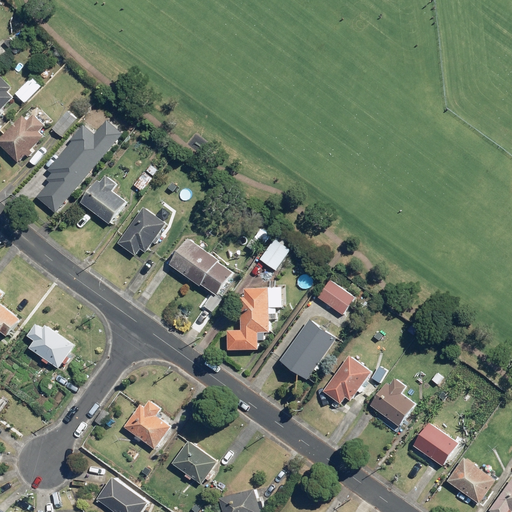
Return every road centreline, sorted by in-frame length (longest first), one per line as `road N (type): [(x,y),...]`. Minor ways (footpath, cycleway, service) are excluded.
road 1 (residential): [(399,511),(142,328)]
road 2 (residential): [(142,328),(0,220)]
road 3 (residential): [(142,328),(44,463)]
